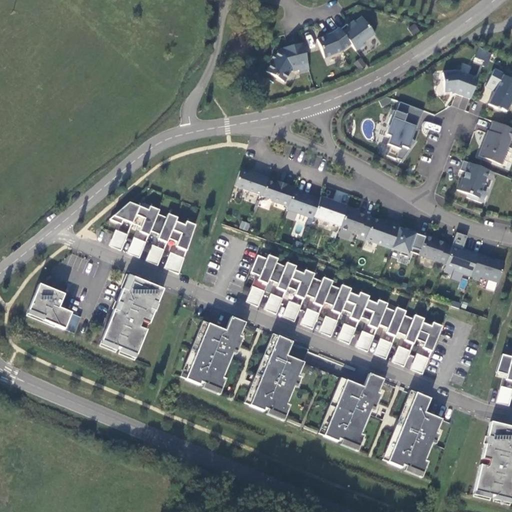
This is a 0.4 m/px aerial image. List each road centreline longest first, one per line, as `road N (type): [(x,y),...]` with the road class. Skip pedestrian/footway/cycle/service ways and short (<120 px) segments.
road 1 (residential): [(53,232),(473,410),(511,418)]
road 2 (tertiary): [(0,369),(338,511)]
road 3 (tertiary): [(53,232),(141,153),(192,131)]
road 4 (tertiary): [(462,25),(385,76),(320,104)]
road 5 (unclassified): [(192,131),(189,105),(212,61),(225,0)]
